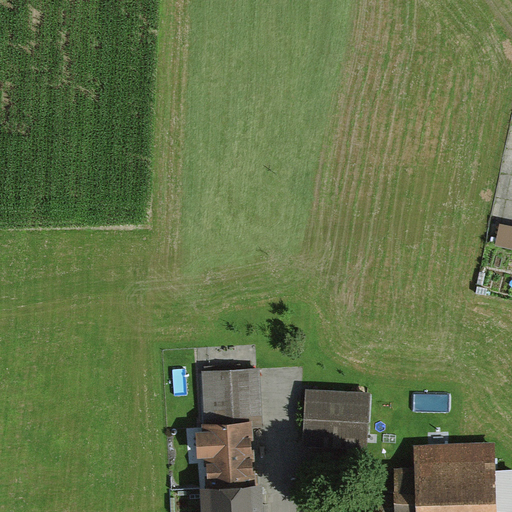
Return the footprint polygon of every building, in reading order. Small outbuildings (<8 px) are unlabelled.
[(511,254),(511,232),(499,231),(496,253),(511,254)] [(360,386),(298,386),(297,437),(360,437),(360,386)] [(236,417),(194,420),(197,470),(239,467),(236,417)] [(491,511),(489,436),(414,439),(417,511),(491,511)] [(245,511),(242,478),(196,482),(198,511),(245,511)]
